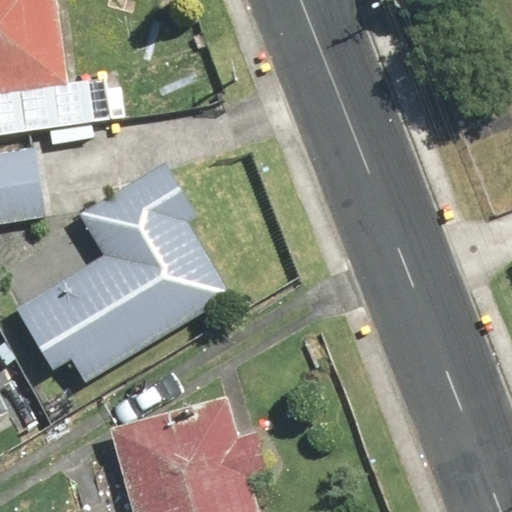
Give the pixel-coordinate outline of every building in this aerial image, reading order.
[(0,0),(0,146),(94,134),(139,128),(133,80),(88,86),(76,0),(0,0)] [(69,152),(0,164),(0,232),(81,218),(69,152)] [(240,300),(202,232),(214,225),(179,162),(87,214),(114,261),(25,311),(60,373),(82,361),(94,382),(240,300)] [(0,429),(22,418),(0,376),(0,429)] [(126,427),(145,511),(279,511),(273,482),(290,478),(280,437),(254,443),(244,400),(126,427)]
